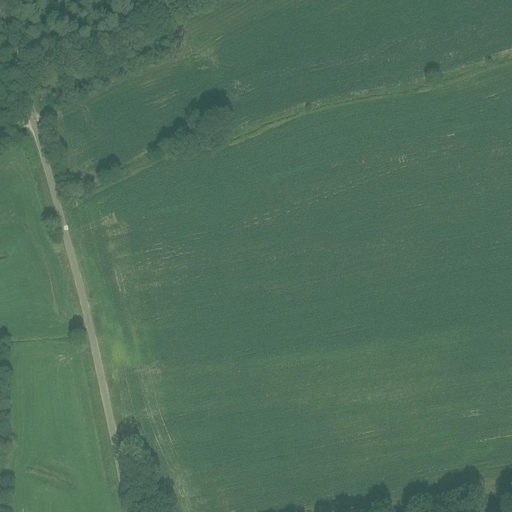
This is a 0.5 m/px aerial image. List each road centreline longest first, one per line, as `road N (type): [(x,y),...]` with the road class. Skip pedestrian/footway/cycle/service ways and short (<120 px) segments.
road 1 (residential): [(124,511),(96,357),(0,0)]
road 2 (track): [(26,92),(192,0)]
